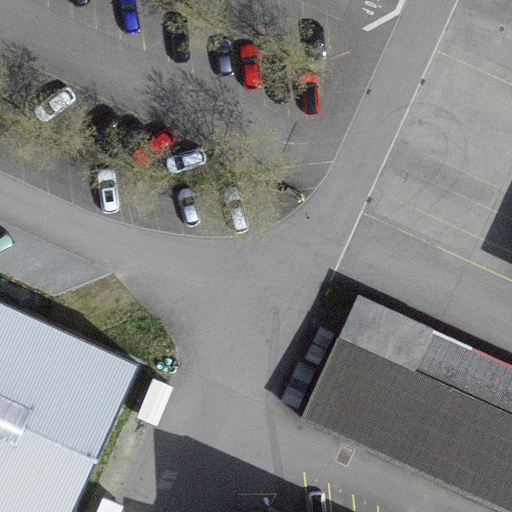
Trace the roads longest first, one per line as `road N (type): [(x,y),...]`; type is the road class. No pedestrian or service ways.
road 1 (residential): [(414,0),(265,310)]
road 2 (residential): [(265,310),(0,195)]
road 3 (residential): [(265,310),(172,511)]
